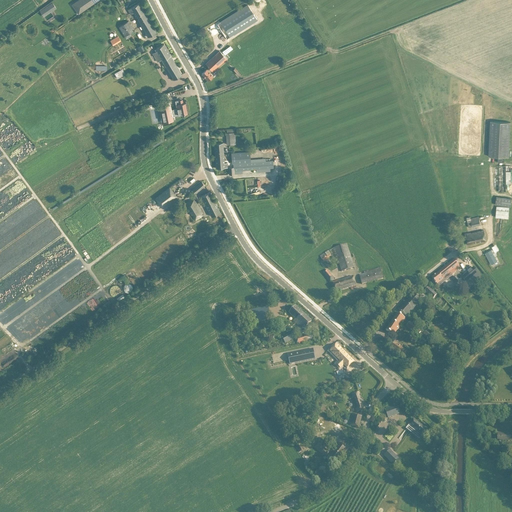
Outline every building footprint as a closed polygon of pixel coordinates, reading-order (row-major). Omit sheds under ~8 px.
[(80,0),(73,6),(78,14),(97,0),(80,0)] [(52,2),(40,10),(44,17),(56,8),(52,2)] [(139,3),(135,5),(128,9),(131,14),(134,12),(148,37),(156,32),(139,3)] [(219,22),(217,24),(222,31),(227,39),(228,42),(235,38),(235,37),(234,35),(238,32),(257,20),(248,5),(219,22)] [(125,36),(130,33),(131,35),(136,32),(134,30),(135,29),(129,21),(119,27),(125,36)] [(118,36),(110,40),(113,45),(121,41),(118,36)] [(155,49),(157,51),(153,53),(158,61),(162,59),(174,79),(182,75),(164,44),(155,49)] [(220,51),(209,60),(206,63),(209,67),(207,69),(202,73),(208,80),(210,78),(210,79),(213,77),(212,76),(213,76),(210,73),(227,58),(220,51)] [(163,102),(149,105),(150,107),(152,106),(151,105),(157,104),(157,106),(158,106),(161,123),(174,120),(173,116),(181,114),(187,113),(185,103),(183,103),(182,100),(178,100),(179,104),(180,108),(177,109),(177,108),(171,109),(169,101),(163,102)] [(489,121),(488,156),(509,157),(510,122),(489,121)] [(225,132),(226,144),(232,144),(232,145),(236,145),(235,131),(231,131),(225,132)] [(214,143),(215,155),(224,155),(224,153),(223,142),(214,143)] [(234,163),(234,167),(234,171),(234,174),(242,173),(242,170),(273,168),(273,161),(251,162),(250,152),(231,153),(232,163),(234,163)] [(224,155),(215,155),(216,168),(228,167),(227,162),(225,162),(224,155)] [(509,184),(511,184),(510,164),(498,165),(498,167),(493,167),(493,173),(498,173),(498,190),(509,190),(509,184)] [(202,181),(192,189),(196,193),(205,185),(202,181)] [(170,186),(154,198),(162,207),(177,196),(170,186)] [(210,191),(201,196),(212,216),(220,212),(210,191)] [(496,196),(495,204),(510,207),(511,198),(506,198),(506,197),(496,196)] [(191,200),(190,199),(185,202),(196,220),(202,216),(200,214),(203,212),(195,200),(193,201),(192,199),(191,200)] [(479,216),(470,218),(470,216),(467,217),(469,227),(472,226),(480,224),(479,216)] [(465,234),(466,239),(467,244),(486,240),(485,235),(484,230),(470,233),(470,232),(465,234)] [(347,244),(335,248),(342,272),(354,268),(347,244)] [(491,249),(485,253),(491,264),(497,261),(491,249)] [(332,257),(329,251),(320,256),(324,262),(332,257)] [(432,278),(435,282),(438,285),(444,280),(442,278),(450,272),(452,275),(460,268),(454,260),(432,278)] [(474,267),(462,278),(470,287),(482,277),(474,267)] [(364,272),(364,274),(360,276),(362,284),(383,279),(380,268),(364,272)] [(334,279),(326,270),(323,273),(327,278),(327,279),(330,282),(334,279)] [(353,276),(333,282),(336,292),(356,286),(353,276)] [(429,287),(424,292),(432,299),(437,294),(429,287)] [(399,311),(403,314),(406,317),(421,301),(414,294),(399,311)] [(268,306),(244,312),(246,324),(271,319),(268,306)] [(296,306),(292,310),(289,313),(295,319),(293,321),(295,323),(304,314),(296,306)] [(394,336),(397,332),(405,318),(397,313),(386,331),(394,336)] [(304,314),(295,323),(302,329),(304,327),(306,329),(309,325),(312,322),(304,314)] [(410,322),(406,326),(417,336),(421,332),(410,322)] [(431,342),(435,338),(432,335),(427,330),(423,334),(431,342)] [(293,334),(283,339),(286,344),(296,338),(293,334)] [(313,334),(296,339),(297,344),(305,342),(315,339),(313,334)] [(438,340),(436,343),(443,349),(445,346),(438,340)] [(395,342),(391,347),(401,355),(405,350),(395,342)] [(337,345),(330,351),(340,362),(339,363),(342,367),(344,365),(347,369),(354,362),(337,345)] [(315,359),(314,355),(308,356),(307,351),(288,355),(290,361),(295,359),(296,363),(315,359)] [(359,392),(354,394),(352,395),(353,398),(352,398),(357,412),(361,411),(366,409),(363,401),(362,401),(359,392)] [(397,406),(385,410),(388,418),(400,414),(397,406)] [(350,426),(354,427),(359,429),(362,416),(357,415),(353,414),(350,426)] [(409,425),(408,427),(412,431),(411,431),(417,436),(420,432),(423,435),(427,431),(420,425),(421,425),(413,419),(409,425)] [(319,443),(314,447),(325,457),(329,452),(319,443)] [(328,460),(331,462),(335,465),(348,449),(340,443),(332,454),(328,460)] [(390,450),(384,456),(393,465),(399,459),(390,450)] [(381,466),(378,469),(379,470),(378,471),(385,477),(388,474),(381,466)]
